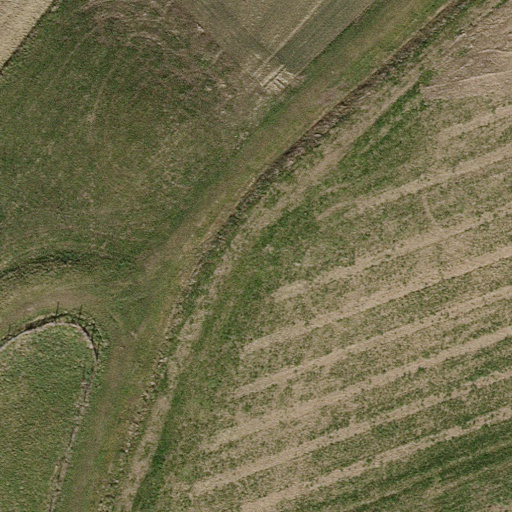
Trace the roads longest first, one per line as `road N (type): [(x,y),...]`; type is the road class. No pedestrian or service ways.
road 1 (track): [(420,0),(207,215),(136,345),(74,511)]
road 2 (track): [(136,345),(81,296),(14,315),(0,332)]
